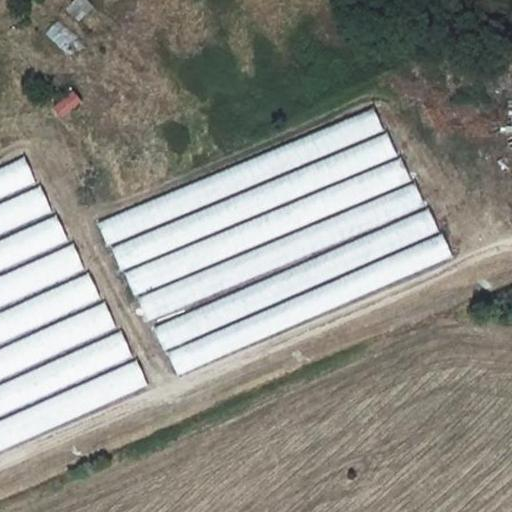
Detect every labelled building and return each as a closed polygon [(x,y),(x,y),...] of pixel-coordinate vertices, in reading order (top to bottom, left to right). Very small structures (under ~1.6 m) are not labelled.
[(373,106),(97,224),(107,248),(383,130),(373,106)] [(387,131),(111,249),(121,273),(397,155),(387,131)] [(25,154),(0,165),(0,199),(38,183),(25,154)] [(401,158),(125,273),(134,297),(411,182),(401,158)] [(415,183),(138,298),(148,322),(424,207),(415,183)] [(40,184),(0,202),(0,236),(53,213),(40,184)] [(164,353),(440,232),(429,207),(153,329),(164,353)] [(56,213),(0,238),(0,272),(69,241),(56,213)] [(177,378),(453,258),(442,234),(166,353),(177,378)] [(73,242),(0,275),(0,309),(86,271),(73,242)] [(88,271),(0,311),(0,345),(101,300),(88,271)] [(104,301),(0,348),(0,382),(117,329),(104,301)] [(120,329),(0,383),(0,417),(133,357),(120,329)] [(136,358),(0,419),(0,454),(149,387),(136,358)]
